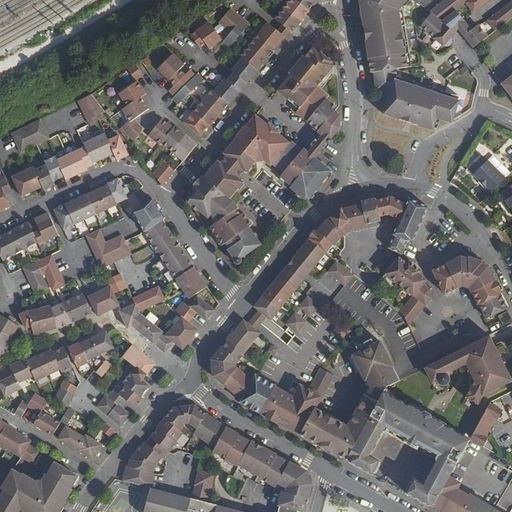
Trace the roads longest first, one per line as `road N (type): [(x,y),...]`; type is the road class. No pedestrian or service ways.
road 1 (residential): [(191,386),(402,511)]
road 2 (residential): [(327,19),(293,47),(166,197)]
road 3 (residential): [(0,221),(113,168),(127,168),(166,197)]
road 4 (residential): [(356,186),(351,64),(327,19)]
road 5 (residential): [(356,186),(314,215),(239,307)]
road 6 (residential): [(511,286),(468,212),(434,190),(410,186)]
road 7 (track): [(0,69),(118,0)]
road 8 (residential): [(511,123),(481,117),(445,136),(427,148),(410,186)]
road 9 (residential): [(166,197),(239,307)]
road 10 (residential): [(191,386),(161,399),(105,474)]
road 11 (residential): [(0,410),(105,474)]
